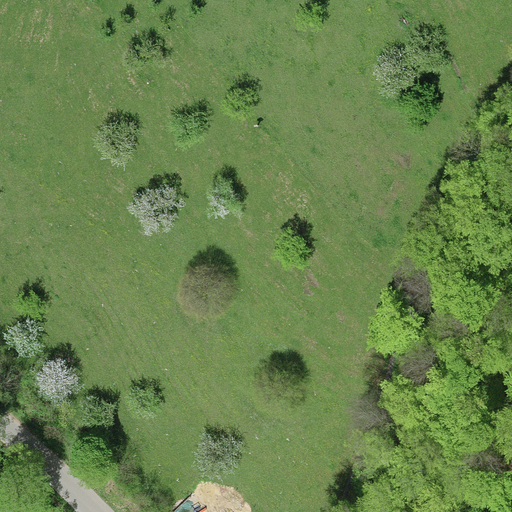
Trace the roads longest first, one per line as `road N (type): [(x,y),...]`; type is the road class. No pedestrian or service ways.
road 1 (track): [(343,511),(427,275),(511,120)]
road 2 (tertiary): [(97,511),(0,420)]
